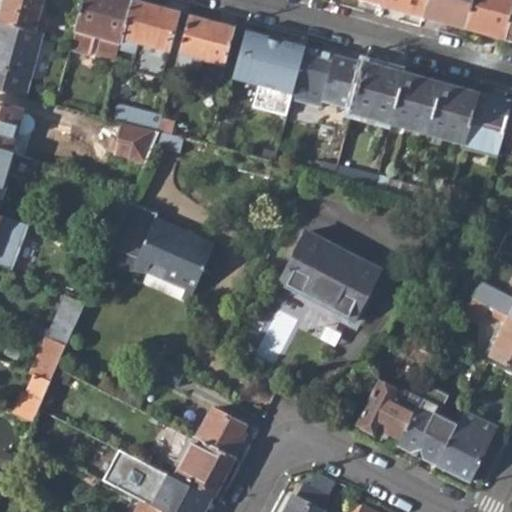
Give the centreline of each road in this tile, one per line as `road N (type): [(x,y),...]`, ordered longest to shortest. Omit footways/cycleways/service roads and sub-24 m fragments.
road 1 (residential): [(511,71),(248,0)]
road 2 (residential): [(455,511),(300,438),(273,449),(241,511)]
